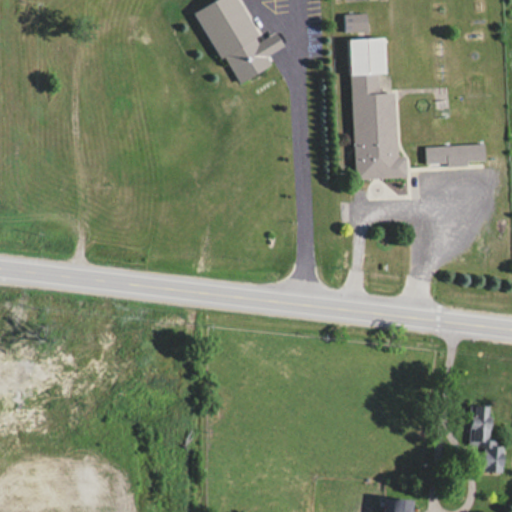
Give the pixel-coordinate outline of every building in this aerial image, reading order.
[(211,0),(195,9),(235,83),(271,64),(265,54),(283,44),(275,30),(260,39),(239,0),(211,0)] [(396,155),(394,91),(379,91),(378,72),(387,72),(385,36),(349,38),(353,177),(407,176),(406,155),(396,155)] [(423,145),(424,163),(484,161),(484,143),(423,145)] [(466,445),(483,446),(482,470),(503,471),(504,439),(489,439),(490,405),(467,404),(466,445)] [(411,511),(412,498),(384,497),(383,511),(411,511)]
